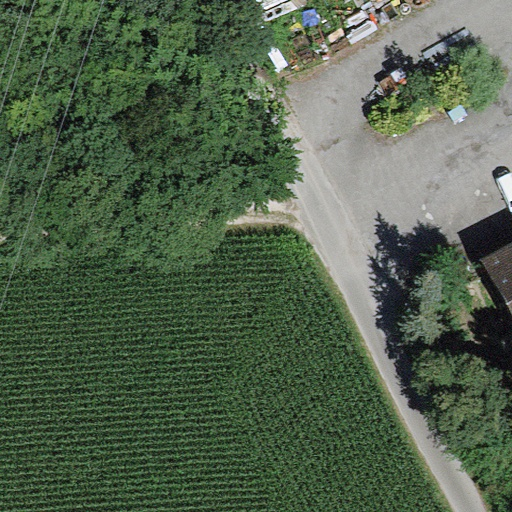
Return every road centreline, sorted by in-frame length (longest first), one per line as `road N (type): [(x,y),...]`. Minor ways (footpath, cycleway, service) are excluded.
road 1 (track): [(0,233),(314,215),(195,0)]
road 2 (residential): [(470,511),(314,215)]
